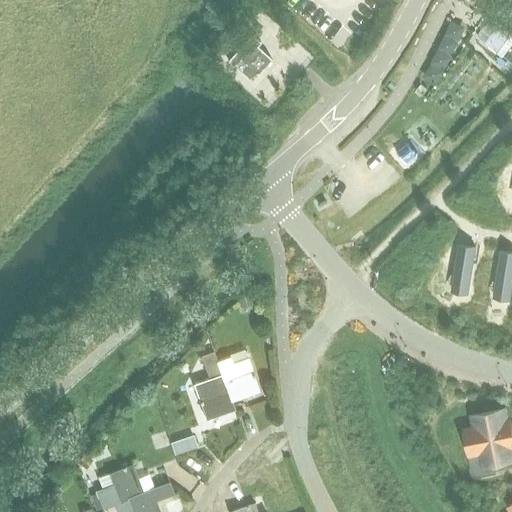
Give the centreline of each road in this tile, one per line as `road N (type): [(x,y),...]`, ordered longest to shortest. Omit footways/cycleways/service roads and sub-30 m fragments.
road 1 (tertiary): [(0,407),(340,110),(381,63),(417,0)]
road 2 (track): [(347,286),(511,116)]
